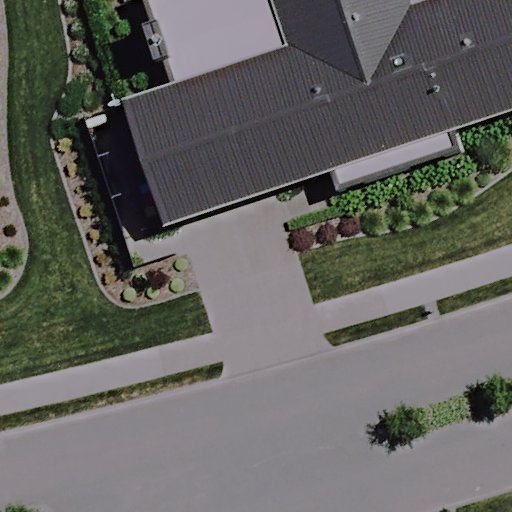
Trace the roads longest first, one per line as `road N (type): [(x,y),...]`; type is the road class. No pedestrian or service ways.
road 1 (residential): [(0,471),(228,422),(511,325)]
road 2 (residential): [(511,439),(433,468),(253,511)]
